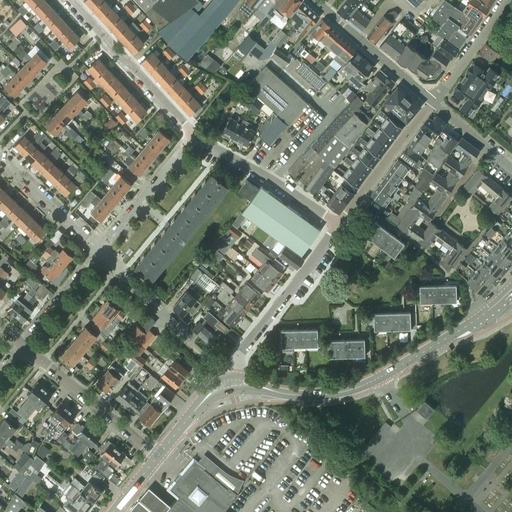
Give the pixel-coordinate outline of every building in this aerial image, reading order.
[(48,3),(44,0),(33,0),(29,4),(37,13),(48,3)] [(92,9),(102,0),(85,0),(85,1),(92,9)] [(101,18),(111,8),(103,0),(102,0),(92,9),(101,18)] [(201,5),(198,0),(197,0),(134,0),(159,28),(190,6),(196,11),(201,5)] [(226,36),(237,24),(226,15),(238,0),(210,0),(198,14),(196,11),(190,6),(159,28),(157,30),(168,45),(186,60),(216,27),(226,36)] [(245,0),(239,8),(247,15),(253,8),(255,10),(263,0),(245,0)] [(267,12),(276,0),(271,0),(268,4),(266,3),(262,8),(267,12)] [(284,21),(301,1),(300,0),(276,0),(267,12),(272,16),(274,13),(284,21)] [(359,0),(345,0),(337,11),(345,18),(349,13),(352,15),(363,4),(363,3),(359,0)] [(458,48),(467,36),(445,20),(455,7),(445,0),(443,0),(431,17),(442,25),(436,32),(443,37),(458,48)] [(478,23),(489,8),(478,0),(470,0),(469,3),(473,5),(467,15),(478,23)] [(127,10),(132,5),(129,2),(123,7),(127,10)] [(302,35),(319,16),(303,2),(290,16),(300,25),(296,29),(302,35)] [(45,22),(56,12),(48,3),(37,13),(45,22)] [(352,15),(348,20),(361,31),(361,30),(370,19),(370,18),(375,13),(368,7),(368,5),(366,3),(363,4),(352,15)] [(130,14),(135,10),(132,5),(127,10),(130,14)] [(109,27),(119,17),(111,8),(101,18),(109,27)] [(375,43),(398,14),(394,10),(387,13),(390,16),(388,18),(384,15),(367,36),(375,43)] [(53,30),(64,21),(56,12),(45,22),(53,30)] [(117,36),(128,26),(119,17),(109,27),(117,36)] [(143,28),(148,23),(145,19),(139,24),(143,28)] [(320,40),(331,27),(322,19),(307,36),(312,40),(315,36),(320,40)] [(61,39),(72,29),(64,21),(53,30),(61,39)] [(407,43),(415,33),(400,21),(381,45),(379,46),(394,58),(395,58),(407,43)] [(251,22),(244,29),(248,32),(254,25),(251,22)] [(146,32),(151,27),(148,23),(143,28),(146,32)] [(125,44),(135,34),(128,26),(117,36),(125,44)] [(326,49),(339,34),(331,27),(320,40),(319,40),(321,42),(321,41),(325,44),(323,47),(326,49)] [(72,46),(80,38),(72,29),(61,39),(69,48),(72,46)] [(279,46),(288,35),(280,29),(271,39),(272,40),(279,46)] [(133,53),(143,43),(135,34),(125,44),(133,53)] [(245,54),(255,41),(247,34),(237,47),(245,54)] [(336,54),(348,41),(339,34),(326,49),(329,52),(331,49),(336,54)] [(489,41),(501,49),(505,43),(493,35),(489,41)] [(455,53),(458,48),(443,37),(432,52),(446,62),(450,57),(451,58),(452,57),(450,56),(453,53),(455,53)] [(272,40),(271,39),(263,49),(260,47),(254,54),(260,59),(267,58),(270,55),(271,56),(278,45),(272,40)] [(343,64),(356,49),(348,41),(336,54),(342,59),(340,62),(343,64)] [(297,56),(305,46),(300,42),(292,52),(297,56)] [(412,68),(421,54),(407,43),(395,58),(405,65),(406,66),(407,64),(412,68)] [(498,52),(493,49),(494,49),(485,43),(479,52),(487,58),(492,61),(498,52)] [(511,48),(505,43),(501,49),(508,53),(511,56),(511,48)] [(272,56),(286,65),(292,56),(288,52),(278,46),(271,56),(272,56)] [(166,55),(171,50),(167,47),(162,52),(166,55)] [(351,73),(364,59),(355,50),(356,49),(343,64),(342,65),(351,73)] [(169,59),(174,54),(171,50),(166,55),(169,59)] [(47,62),(37,52),(29,61),(39,70),(47,62)] [(149,71),(160,61),(152,52),(141,62),(149,71)] [(311,63),(315,59),(309,52),(305,57),(311,63)] [(435,76),(441,68),(442,68),(446,62),(432,52),(428,58),(426,59),(421,54),(412,68),(417,72),(418,71),(426,77),(435,76)] [(206,69),(213,59),(207,54),(198,65),(206,69)] [(307,62),(302,58),(294,67),(299,71),(307,62)] [(87,85),(106,67),(98,59),(88,68),(92,73),(83,82),(87,85)] [(213,72),(220,65),(213,59),(206,69),(213,72)] [(361,81),(373,67),(364,59),(351,73),(361,81)] [(39,70),(29,61),(20,69),(30,79),(39,70)] [(157,80),(168,70),(160,61),(149,71),(157,80)] [(321,72),(325,67),(318,61),(315,65),(321,72)] [(311,66),(307,62),(299,71),(303,75),(311,66)] [(463,96),(467,99),(460,108),(468,114),(469,113),(471,114),(476,107),(478,106),(481,103),(480,100),(481,99),(479,98),(488,86),(490,87),(491,86),(493,85),(495,83),(494,81),(498,75),(497,74),(497,73),(489,67),(485,74),(481,71),(482,70),(474,63),(472,65),(472,64),(466,72),(467,73),(460,82),(459,81),(454,90),(453,92),(462,98),(463,96)] [(182,73),(187,68),(183,64),(178,69),(182,73)] [(307,103),(266,65),(247,86),(273,110),(256,129),(260,133),(258,135),(269,145),(307,103)] [(316,70),(311,66),(303,75),(308,79),(316,70)] [(104,86),(114,76),(106,67),(87,85),(90,89),(99,81),(104,86)] [(185,77),(190,72),(187,68),(182,73),(185,77)] [(30,79),(20,69),(12,78),(22,87),(30,79)] [(379,84),(387,75),(380,69),(365,86),(371,92),(379,83),(379,84)] [(165,88),(176,78),(168,70),(157,80),(165,88)] [(320,74),(316,70),(308,79),(312,83),(320,74)] [(327,72),(323,76),(328,80),(332,76),(327,72)] [(325,78),(320,74),(312,83),(317,87),(325,78)] [(374,105),(395,82),(387,75),(379,84),(379,83),(371,92),(366,98),(374,105)] [(112,95),(122,85),(114,76),(104,86),(112,95)] [(14,96),(22,87),(12,78),(4,86),(14,96)] [(184,87),(176,78),(165,88),(173,97),(184,87)] [(203,85),(199,81),(194,86),(198,90),(203,85)] [(328,82),(320,90),(324,94),(332,85),(328,82)] [(120,103),(131,94),(122,85),(112,95),(120,103)] [(201,94),(207,89),(203,85),(198,90),(201,94)] [(181,106),(192,96),(184,87),(173,97),(181,106)] [(397,87),(384,102),(395,111),(408,96),(397,87)] [(87,100),(77,90),(69,99),(72,102),(79,109),(87,100)] [(103,103),(108,98),(104,94),(99,99),(103,103)] [(128,112),(139,102),(131,94),(120,103),(128,112)] [(250,109),(258,99),(253,95),(245,104),(250,109)] [(358,108),(363,101),(357,95),(347,105),(354,112),(358,108)] [(189,115),(200,105),(192,96),(181,106),(189,115)] [(408,96),(395,111),(407,121),(420,106),(408,96)] [(106,106),(111,102),(108,98),(103,103),(106,106)] [(71,117),(79,109),(72,102),(69,99),(61,108),(71,117)] [(255,113),(263,104),(258,99),(250,109),(255,113)] [(136,121),(147,111),(139,102),(128,112),(136,121)] [(328,177),(333,169),(367,124),(354,112),(347,105),(335,117),(288,170),(295,178),(310,161),(310,162),(318,153),(326,159),(305,188),(314,194),(322,184),(323,184),(328,177)] [(63,126),(71,117),(61,108),(53,116),(63,126)] [(119,120),(124,116),(120,112),(115,116),(119,120)] [(442,128),(446,123),(436,115),(433,120),(429,117),(421,127),(422,127),(433,135),(432,137),(433,138),(434,137),(435,137),(442,128)] [(55,135),(63,126),(53,116),(45,125),(55,135)] [(122,124),(127,119),(124,116),(119,120),(122,124)] [(234,138),(242,124),(244,120),(239,117),(237,121),(230,117),(222,131),(223,132),(221,135),(229,139),(230,136),(234,138)] [(380,126),(394,136),(400,127),(387,118),(380,126)] [(255,131),(242,124),(234,138),(247,145),(255,131)] [(79,125),(76,128),(82,134),(85,131),(79,125)] [(386,146),(394,136),(380,126),(373,136),(386,146)] [(433,135),(422,127),(415,136),(426,145),(432,137),(433,135)] [(423,175),(422,176),(429,181),(434,175),(433,174),(457,141),(457,142),(458,141),(445,131),(442,128),(435,137),(434,137),(433,138),(436,140),(433,145),(434,146),(429,153),(430,154),(426,160),(428,161),(423,168),(422,174),(423,175)] [(169,139),(159,129),(151,139),(162,148),(169,139)] [(36,139),(42,133),(39,130),(33,136),(36,139)] [(361,140),(380,154),(386,146),(373,136),(369,133),(367,132),(361,140)] [(32,144),(24,136),(14,145),(23,154),(32,144)] [(426,145),(415,136),(408,146),(419,154),(426,145)] [(467,168),(479,150),(461,137),(455,147),(463,153),(457,161),(467,168)] [(31,162),(41,152),(35,147),(39,142),(36,139),(32,144),(23,154),(31,162)] [(162,148),(151,139),(143,148),(154,157),(162,148)] [(374,163),(380,154),(361,140),(355,149),(374,163)] [(420,155),(419,154),(408,146),(407,145),(400,155),(417,167),(421,161),(418,159),(420,155)] [(154,157),(143,148),(136,157),(147,166),(154,157)] [(139,175),(147,166),(136,157),(131,153),(126,149),(124,152),(129,156),(124,161),(129,165),(128,166),(125,170),(132,175),(135,172),(139,175)] [(367,172),(374,163),(355,149),(348,157),(367,172)] [(40,170),(49,160),(41,152),(31,162),(40,170)] [(454,186),(467,168),(457,161),(449,155),(442,164),(451,170),(445,178),(444,179),(454,186)] [(361,181),(367,172),(348,157),(342,166),(361,181)] [(410,168),(397,159),(391,168),(403,177),(410,168)] [(58,168),(49,160),(40,170),(48,178),(58,168)] [(70,172),(68,169),(63,173),(58,168),(48,178),(57,186),(66,176),(70,172)] [(403,177),(391,168),(384,177),(396,186),(403,177)] [(495,182),(478,168),(464,185),(473,193),(479,184),(487,191),(495,182)] [(108,180),(114,173),(109,169),(103,176),(108,180)] [(357,188),(333,169),(328,177),(337,183),(335,186),(338,188),(334,193),(346,202),(353,193),(357,188)] [(149,277),(200,216),(226,184),(211,172),(175,216),(135,266),(149,277)] [(441,203),(454,186),(444,179),(445,178),(436,172),(429,182),(438,188),(432,196),(441,203)] [(124,193),(131,184),(120,175),(113,184),(124,193)] [(75,185),(72,181),(66,176),(57,186),(65,195),(72,188),(75,185)] [(422,176),(419,180),(426,186),(429,181),(422,176)] [(396,186),(384,177),(378,186),(392,197),(395,193),(393,191),(396,186)] [(320,229),(261,186),(259,189),(246,180),(238,190),(248,197),(244,202),(247,204),(242,211),(301,255),(320,229)] [(421,192),(426,186),(419,180),(415,185),(416,186),(415,187),(421,192)] [(511,196),(495,182),(487,191),(495,198),(489,206),(498,213),(511,196)] [(116,203),(124,193),(113,184),(105,193),(116,203)] [(326,187),(323,184),(322,184),(314,194),(318,197),(323,192),(326,187)] [(392,197),(378,186),(371,195),(385,206),(392,197)] [(415,200),(421,192),(415,187),(408,195),(411,197),(415,200)] [(0,206),(2,209),(12,198),(3,190),(0,193),(0,206)] [(116,203),(105,193),(101,199),(91,191),(88,194),(109,212),(116,203)] [(339,212),(346,202),(334,193),(331,198),(327,195),(323,199),(339,212)] [(109,212),(88,194),(81,204),(86,208),(90,202),(95,206),(90,212),(101,221),(109,212)] [(428,221),(441,203),(432,196),(426,205),(417,198),(410,207),(420,214),(420,215),(428,221)] [(407,211),(415,200),(411,197),(403,208),(407,211)] [(11,217),(21,207),(12,198),(2,209),(5,212),(2,216),(3,218),(0,220),(0,223),(2,225),(6,221),(7,221),(10,217),(11,217)] [(26,216),(28,214),(21,207),(11,217),(19,225),(26,216)] [(425,231),(414,223),(420,215),(420,214),(410,207),(397,225),(418,240),(425,231)] [(397,225),(407,211),(403,208),(397,216),(391,212),(388,216),(387,218),(397,225)] [(237,227),(246,217),(246,216),(241,212),(238,216),(232,223),(237,227)] [(27,233),(37,223),(28,214),(26,216),(19,225),(27,233)] [(374,242),(384,228),(375,221),(364,235),(374,242)] [(449,235),(431,222),(425,231),(418,240),(427,247),(434,238),(442,244),(449,235)] [(36,241),(46,231),(37,223),(27,233),(36,241)] [(237,238),(241,233),(232,225),(228,230),(237,238)] [(485,234),(490,238),(496,231),(491,227),(485,234)] [(384,249),(394,235),(384,228),(374,242),(384,249)] [(511,230),(510,229),(503,237),(511,244),(511,230)] [(394,257),(404,243),(394,235),(384,249),(394,257)] [(467,248),(449,235),(442,244),(450,250),(444,259),(454,266),(467,248)] [(49,237),(41,246),(45,250),(64,265),(72,256),(63,248),(59,253),(54,249),(53,250),(49,247),(54,242),(49,237)] [(511,244),(503,237),(496,246),(511,259),(511,244)] [(231,246),(222,238),(215,246),(224,253),(231,246)] [(297,268),(304,259),(279,240),(276,244),(282,249),(278,254),(297,268)] [(511,261),(511,259),(496,246),(489,254),(506,268),(511,261)] [(273,261),(266,256),(256,248),(251,254),(262,262),(261,262),(263,264),(258,269),(263,273),(275,283),(282,274),(271,265),(273,261)] [(46,266),(41,270),(52,279),(56,274),(57,275),(64,265),(45,250),(43,253),(47,257),(46,258),(51,263),(47,267),(46,266)] [(216,263),(223,255),(218,251),(211,259),(216,263)] [(506,268),(489,254),(482,263),(499,277),(506,268)] [(30,273),(40,261),(33,255),(22,268),(30,273)] [(499,277),(482,263),(475,271),(492,285),(499,277)] [(196,283),(204,273),(197,268),(189,277),(196,283)] [(268,292),(275,283),(263,273),(258,269),(252,278),(257,282),(256,282),(268,292)] [(492,285),(475,271),(467,280),(484,294),(492,285)] [(233,290),(223,282),(220,285),(230,294),(233,290)] [(261,294),(246,282),(239,290),(254,303),(261,294)] [(42,300),(49,290),(41,284),(37,290),(15,316),(22,323),(33,310),(28,306),(31,303),(32,304),(38,297),(42,300)] [(456,301),(456,284),(443,285),(444,301),(456,301)] [(432,302),(431,285),(419,285),(420,302),(432,302)] [(444,301),(443,285),(431,285),(432,302),(444,301)] [(15,316),(37,290),(32,286),(27,293),(24,297),(25,298),(22,301),(17,298),(7,310),(15,316)] [(200,305),(200,302),(186,290),(173,306),(183,315),(188,309),(190,310),(189,311),(193,314),(200,305)] [(254,303),(239,290),(233,297),(248,309),(254,303)] [(233,326),(248,309),(233,297),(225,306),(226,307),(224,308),(228,312),(224,318),(228,321),(228,322),(233,326)] [(124,314),(118,309),(119,309),(112,304),(114,303),(114,301),(110,298),(108,298),(107,300),(107,299),(99,309),(117,323),(121,319),(124,314)] [(117,323),(99,309),(92,317),(98,322),(93,327),(105,336),(109,331),(110,331),(117,323)] [(208,344),(217,334),(214,332),(218,327),(215,325),(219,320),(208,311),(203,317),(205,319),(202,323),(204,325),(196,333),(208,344)] [(386,329),(386,312),(373,313),(374,329),(386,329)] [(398,329),(397,312),(386,312),(386,329),(398,329)] [(410,329),(410,312),(397,312),(398,329),(410,329)] [(97,336),(85,326),(78,335),(90,345),(97,336)] [(136,344),(145,333),(136,326),(127,337),(136,344)] [(293,347),(293,329),(287,330),(281,330),(281,347),(293,347)] [(305,346),(305,329),(299,329),(293,329),(293,347),(305,346)] [(318,346),(317,329),(305,329),(305,346),(318,346)] [(145,348),(155,336),(149,331),(139,343),(145,348)] [(81,355),(90,345),(78,335),(70,345),(81,355)] [(340,356),(340,339),(328,340),(328,357),(340,356)] [(352,356),(352,339),(340,339),(340,356),(352,356)] [(364,356),(364,339),(358,339),(352,339),(352,356),(364,356)] [(139,355),(145,348),(139,343),(128,355),(141,366),(145,360),(139,355)] [(81,355),(70,345),(62,355),(73,364),(81,355)] [(189,370),(175,359),(173,361),(169,357),(163,364),(182,379),(184,376),(185,377),(188,374),(187,373),(189,370)] [(130,370),(137,363),(132,359),(125,366),(130,370)] [(94,365),(88,360),(85,364),(90,369),(94,365)] [(132,379),(138,371),(142,367),(137,363),(130,370),(126,375),(132,379)] [(182,379),(163,364),(158,370),(163,374),(161,376),(175,387),(177,385),(178,386),(181,382),(180,381),(182,379)] [(111,365),(96,383),(106,392),(112,385),(114,386),(123,376),(111,365)] [(150,374),(141,385),(144,387),(146,385),(148,387),(149,386),(152,388),(158,381),(150,374)] [(22,415),(45,388),(37,382),(27,395),(29,397),(17,411),(22,415)] [(134,393),(137,389),(128,382),(116,396),(125,404),(134,393)] [(160,411),(175,394),(165,386),(155,397),(150,403),(151,404),(139,417),(141,418),(141,420),(143,422),(145,422),(149,425),(155,418),(161,411),(160,411)] [(38,411),(52,394),(45,388),(22,415),(26,419),(35,408),(38,411)] [(130,409),(134,413),(147,397),(137,389),(134,393),(125,404),(124,405),(125,406),(125,407),(129,410),(130,409)] [(431,413),(434,408),(424,400),(416,410),(420,413),(424,416),(426,418),(429,415),(431,413)] [(49,432),(69,408),(62,402),(48,419),(51,421),(44,429),(49,432)] [(62,432),(72,420),(77,414),(69,408),(49,432),(49,433),(43,440),(48,441),(58,429),(62,432)] [(14,418),(10,423),(18,430),(22,425),(14,418)] [(0,431),(8,438),(16,428),(5,419),(0,425),(0,431)] [(382,451),(400,430),(390,421),(372,443),(382,451)] [(74,453),(94,428),(86,422),(82,427),(78,423),(72,431),(81,438),(78,441),(77,441),(70,450),(74,453)] [(91,447),(102,434),(94,428),(74,453),(78,456),(85,447),(84,446),(87,443),(91,447)] [(19,447),(14,443),(8,438),(0,431),(0,447),(3,443),(4,442),(10,448),(12,446),(16,450),(19,447)] [(28,449),(26,451),(32,456),(36,447),(39,443),(32,439),(28,449)] [(17,440),(14,443),(19,447),(25,452),(26,451),(28,449),(17,440)] [(101,468),(118,448),(111,442),(100,454),(104,457),(102,461),(101,460),(97,465),(101,468)] [(116,467),(126,454),(118,448),(101,468),(99,472),(107,478),(112,472),(108,469),(110,467),(107,465),(110,462),(116,467)] [(85,463),(93,454),(89,450),(81,459),(85,463)] [(23,473),(35,459),(31,457),(25,452),(14,465),(23,473)] [(226,511),(225,510),(236,497),(213,477),(212,477),(194,461),(171,489),(180,497),(172,506),(166,511),(226,511)] [(101,482),(104,478),(95,470),(91,475),(101,482)] [(21,498),(33,478),(27,474),(15,493),(21,498)] [(74,478),(70,483),(74,486),(94,502),(102,491),(88,481),(84,486),(80,482),(74,478)] [(69,482),(61,492),(66,496),(69,498),(81,508),(86,511),(94,502),(74,486),(70,483),(69,482)] [(166,511),(172,506),(169,504),(149,487),(129,510),(131,511),(166,511)] [(18,511),(17,511),(26,501),(21,498),(15,493),(3,511),(18,511)] [(69,498),(63,505),(71,511),(77,511),(81,508),(69,498)] [(53,511),(56,509),(43,499),(37,508),(41,511),(53,511)]
